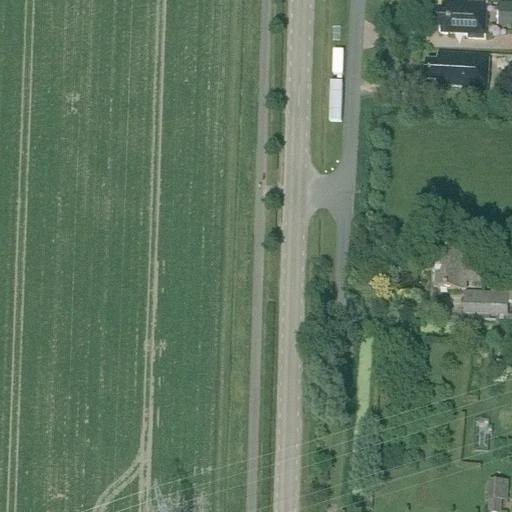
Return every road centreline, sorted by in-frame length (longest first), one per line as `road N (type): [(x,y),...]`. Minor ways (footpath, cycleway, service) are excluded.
road 1 (tertiary): [(288,511),(295,190)]
road 2 (unclassified): [(358,0),(348,190),(295,190)]
road 3 (tertiary): [(295,190),(300,0)]
